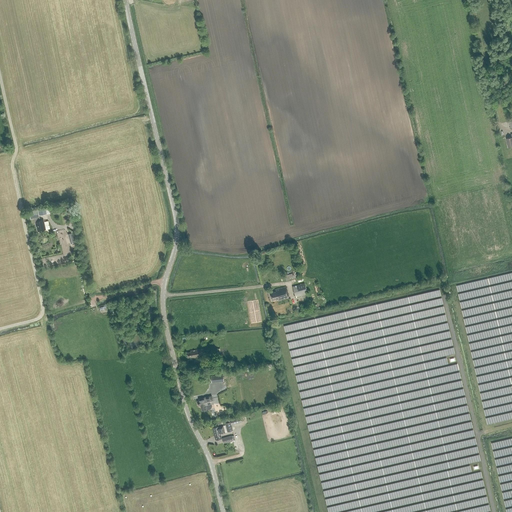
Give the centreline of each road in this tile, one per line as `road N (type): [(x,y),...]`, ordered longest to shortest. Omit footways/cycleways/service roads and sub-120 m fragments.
road 1 (unclassified): [(223,511),(165,328),(162,295),(176,228),(126,0)]
road 2 (track): [(164,281),(90,297),(71,221)]
road 3 (track): [(470,0),(499,122)]
road 4 (track): [(162,295),(284,284)]
